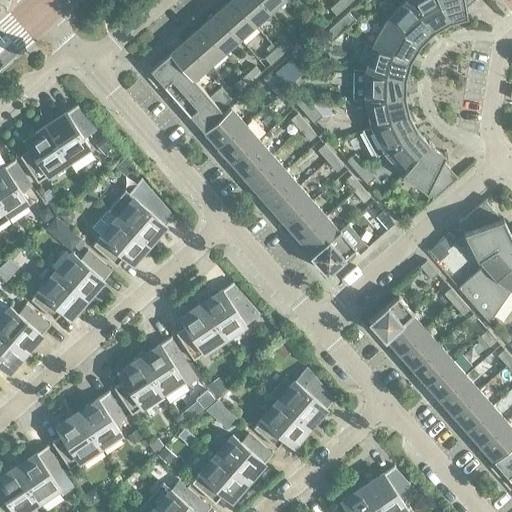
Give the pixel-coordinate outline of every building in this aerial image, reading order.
[(233,0),(228,0),(216,11),(240,38),(255,25),(233,0)] [(260,0),(233,0),(255,25),(270,11),(260,0)] [(260,0),(270,11),(283,0),(260,0)] [(346,4),(342,0),(338,0),(330,7),(336,14),(346,4)] [(409,0),(405,0),(388,18),(420,42),(433,29),(409,0)] [(409,0),(433,29),(448,20),(439,0),(409,0)] [(439,0),(448,20),(466,15),(467,15),(465,7),(473,0),(439,0)] [(216,11),(201,24),(224,51),(240,38),(216,11)] [(348,11),(336,21),(344,29),(355,19),(348,11)] [(321,15),(310,25),(316,31),(326,22),(321,15)] [(388,18),(373,42),(410,58),(420,42),(388,18)] [(344,29),(336,21),(325,31),(332,40),(344,29)] [(201,24),(185,38),(209,65),(224,51),(201,24)] [(316,31),(310,25),(299,34),(305,41),(316,31)] [(185,38),(170,51),(194,79),(209,65),(185,38)] [(286,38),(275,48),(281,54),(292,45),(286,38)] [(373,42),(365,70),(405,76),(410,58),(373,42)] [(281,54),(275,48),(265,57),(270,64),(281,54)] [(170,51),(150,69),(178,100),(198,83),(194,79),(170,51)] [(289,57),(274,70),(287,84),(301,71),(289,57)] [(255,65),(245,75),(250,81),(261,72),(255,65)] [(353,99),(365,98),(405,94),(405,76),(365,70),(354,68),(353,99)] [(263,78),(273,89),(279,83),(270,72),(263,78)] [(250,81),(245,75),(234,84),(240,91),(250,81)] [(198,83),(178,100),(204,130),(224,112),(220,108),(226,103),(215,91),(209,96),(198,83)] [(279,83),(273,89),(282,99),(289,93),(279,83)] [(221,86),(215,91),(226,103),(227,102),(231,98),(221,86)] [(293,99),(304,110),(312,103),(302,92),(293,99)] [(365,98),(371,126),(409,112),(405,94),(365,98)] [(312,103),(304,110),(314,122),(322,115),(312,103)] [(50,117),(44,123),(68,160),(89,146),(84,137),(97,128),(77,105),(78,105),(77,104),(53,120),(50,117)] [(224,112),(204,130),(218,147),(245,123),(231,106),(224,112)] [(291,118),(300,129),(307,123),(297,112),(291,118)] [(376,156),(384,151),(417,128),(409,112),(371,126),(362,130),(376,156)] [(68,160),(44,123),(28,137),(28,136),(24,139),(30,148),(20,155),(37,181),(68,160)] [(245,123),(218,147),(232,162),(259,138),(245,123)] [(307,123),(300,129),(309,139),(316,134),(307,123)] [(401,172),(402,173),(430,142),(417,128),(384,151),(402,171),(401,172)] [(259,138),(232,162),(245,177),(272,153),(259,138)] [(430,142),(402,173),(436,196),(457,177),(442,159),(446,152),(430,142)] [(318,149),(327,159),(334,154),(324,143),(318,149)] [(347,160),(357,171),(365,164),(355,152),(347,160)] [(272,153),(245,177),(259,192),(286,169),(272,153)] [(334,154),(327,159),(336,170),(343,164),(334,154)] [(134,164),(124,155),(115,165),(126,174),(134,164)] [(0,204),(6,214),(27,200),(22,192),(31,185),(14,159),(0,168),(0,204)] [(365,164),(357,171),(367,183),(375,176),(365,164)] [(286,169),(259,192),(272,208),(299,184),(286,169)] [(344,179),(354,190),(360,184),(351,174),(344,179)] [(108,208),(117,216),(117,215),(151,245),(157,239),(155,236),(174,214),(173,213),(173,214),(141,178),(129,192),(125,188),(108,208)] [(299,184),(272,208),(285,223),(312,199),(299,184)] [(360,184),(354,190),(363,201),(370,195),(360,184)] [(459,221),(463,230),(501,218),(485,200),(487,198),(486,197),(459,221)] [(312,199),(285,223),(299,238),(326,215),(312,199)] [(376,215),(387,228),(394,222),(382,209),(376,215)] [(117,215),(117,216),(93,243),(116,264),(124,255),(132,262),(135,259),(151,245),(117,215)] [(326,215),(299,238),(312,253),(311,254),(311,255),(340,229),(339,228),(339,229),(326,215)] [(458,286),(474,304),(511,260),(511,235),(503,218),(503,217),(501,218),(463,230),(477,257),(477,259),(479,258),(484,264),(458,286)] [(340,229),(311,255),(327,272),(355,246),(360,252),(368,245),(348,223),(340,229)] [(72,251),(55,270),(89,299),(95,293),(93,291),(111,270),(88,249),(80,258),(72,251)] [(463,267),(452,255),(441,264),(451,277),(463,267)] [(420,265),(431,278),(438,272),(426,259),(420,265)] [(511,260),(474,304),(489,321),(511,289),(511,260)] [(0,273),(3,276),(10,268),(3,262),(0,265),(0,273)] [(89,299),(55,270),(31,298),(54,319),(62,310),(70,317),(73,313),(89,299)] [(206,294),(200,300),(224,337),(260,314),(232,282),(209,297),(206,294)] [(444,292),(453,303),(460,297),(450,287),(444,292)] [(369,320),(384,337),(413,312),(398,294),(369,320)] [(460,297),(453,303),(462,314),(469,308),(460,297)] [(224,337),(200,300),(184,314),(180,316),(186,325),(176,332),(193,358),(224,337)] [(10,305),(0,316),(0,330),(27,354),(33,348),(31,345),(49,324),(26,303),(18,312),(10,305)] [(386,337),(398,352),(425,328),(413,314),(414,313),(413,312),(384,337),(385,338),(386,337)] [(471,323),(480,334),(487,328),(477,317),(471,323)] [(398,352),(412,367),(439,343),(425,328),(398,352)] [(487,328),(480,334),(489,345),(496,339),(487,328)] [(27,354),(0,330),(0,364),(8,371),(11,368),(11,367),(27,354)] [(144,349),(138,355),(162,392),(183,378),(177,369),(187,362),(170,336),(147,352),(144,349)] [(412,367),(425,382),(452,358),(439,343),(412,367)] [(498,354),(507,365),(511,360),(511,357),(504,348),(498,354)] [(162,392),(138,355),(122,369),(122,368),(118,371),(124,380),(114,386),(131,413),(162,392)] [(425,382),(439,398),(466,374),(452,358),(425,382)] [(334,398),(313,374),(306,366),(292,382),(284,376),(270,392),(278,398),(311,428),(318,422),(316,419),(334,398)] [(439,398),(452,413),(479,389),(466,374),(439,398)] [(219,380),(210,387),(212,391),(217,397),(227,390),(219,380)] [(206,385),(191,398),(201,410),(210,402),(214,399),(215,398),(216,397),(212,393),(211,391),(206,385)] [(452,413),(466,428),(493,405),(479,389),(452,413)] [(82,403),(76,409),(100,446),(121,432),(115,423),(125,417),(108,391),(85,406),(82,403)] [(311,428),(278,398),(253,426),(277,447),(285,438),(293,445),(296,442),(296,441),(311,428)] [(466,428),(479,444),(506,420),(493,405),(466,428)] [(100,446),(76,409),(60,423),(56,425),(62,434),(52,441),(69,467),(100,446)] [(479,444),(493,459),(511,443),(511,426),(506,420),(479,444)] [(232,434),(216,453),(249,482),(256,476),(254,473),(272,452),(248,432),(240,441),(232,434)] [(163,444),(158,436),(148,443),(153,451),(163,444)] [(496,462),(497,465),(511,452),(511,443),(493,459),(496,462)] [(20,458),(13,464),(38,501),(59,487),(63,493),(73,486),(46,445),(23,461),(20,458)] [(511,452),(497,465),(511,481),(511,452)] [(249,482),(216,453),(191,481),(215,502),(223,493),(231,499),(234,496),(249,482)] [(21,511),(38,501),(13,464),(0,475),(0,510),(1,511),(21,511)] [(361,484),(379,511),(405,511),(403,509),(407,507),(401,498),(414,489),(393,465),(370,481),(367,478),(361,484)] [(162,481),(146,501),(159,511),(205,511),(210,507),(178,479),(171,488),(162,481)] [(379,511),(361,484),(345,498),(345,497),(341,500),(347,509),(342,511),(379,511)] [(159,511),(146,501),(136,511),(159,511)]
